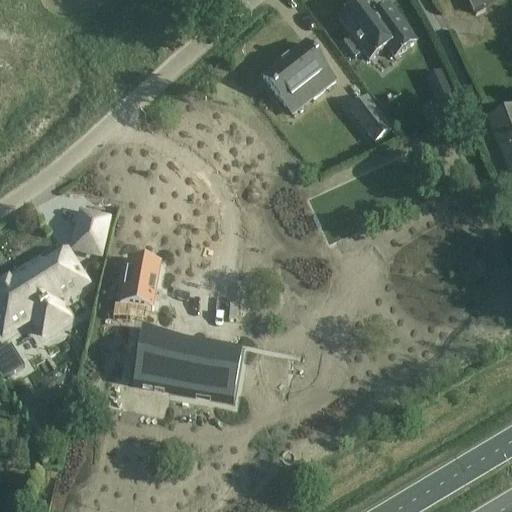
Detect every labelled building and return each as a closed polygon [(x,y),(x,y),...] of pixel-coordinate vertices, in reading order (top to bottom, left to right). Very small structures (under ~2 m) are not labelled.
[(367,1),(339,22),(352,40),(345,46),(355,61),(363,55),(369,63),(387,51),(394,61),(416,45),(389,8),(388,9),(391,13),(383,19),(380,15),(378,17),(367,1)] [(263,81),(285,109),(306,92),(313,102),(336,85),(306,47),(287,62),(288,63),(282,68),(281,67),(263,81)] [(200,142),(230,164),(261,121),(231,100),(200,142)] [(348,116),(373,147),(389,135),(364,103),(348,116)] [(511,112),(506,115),(488,122),(511,183),(511,112)] [(138,199),(141,200),(132,233),(158,240),(167,205),(180,159),(150,152),(138,199)] [(178,227),(237,227),(237,206),(178,206),(178,227)] [(99,259),(107,224),(82,218),(74,253),(99,259)] [(83,287),(64,256),(42,269),(41,268),(30,275),(29,273),(27,274),(27,273),(15,280),(16,281),(15,282),(16,283),(10,287),(8,284),(0,288),(0,331),(3,336),(31,319),(43,338),(68,323),(56,304),(83,287)] [(152,268),(119,263),(111,312),(127,314),(123,340),(132,341),(124,388),(224,404),(233,352),(133,335),(136,316),(143,317),(152,268)] [(14,354),(0,362),(0,377),(4,383),(25,370),(14,354)]
